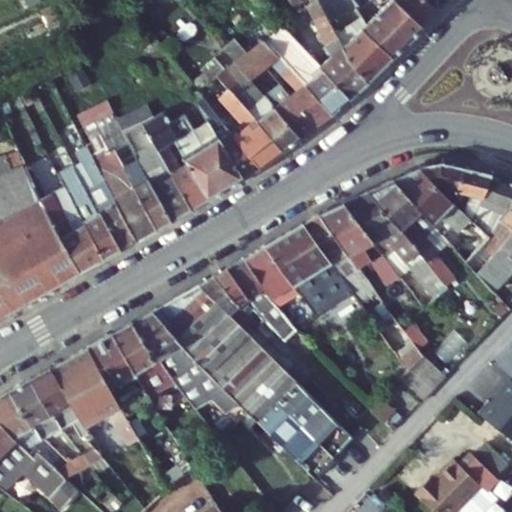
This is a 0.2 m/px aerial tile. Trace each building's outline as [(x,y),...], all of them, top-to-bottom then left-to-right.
[(444,8),(436,0),(392,0),(360,31),(386,62),(444,8)] [(297,14),(325,63),(313,73),(342,103),(357,88),(322,35),(310,9),(297,14)] [(355,25),(349,18),(322,35),(357,88),(386,62),(360,31),(343,46),(336,37),(355,25)] [(286,67),(279,72),(283,75),(324,119),(342,103),(313,73),(277,34),(266,44),(286,67)] [(241,59),(228,46),(219,53),(231,67),(241,59)] [(259,50),(256,47),(241,59),(251,70),(266,58),(259,50)] [(274,66),(266,58),(251,70),(259,78),(274,66)] [(275,81),(289,98),(283,102),(310,130),(324,119),(283,75),(275,81)] [(220,76),(214,80),(232,101),(277,156),(295,142),(270,112),(263,118),(242,93),(237,97),(220,76)] [(310,130),(283,102),(272,91),(259,100),(270,112),(295,142),(310,130)] [(212,118),(195,96),(191,97),(205,122),(212,118)] [(225,107),(243,132),(231,141),(255,172),(277,156),(232,101),(225,107)] [(173,143),(187,172),(203,205),(237,184),(219,149),(209,131),(205,122),(190,132),(183,118),(169,125),(162,114),(153,119),(147,108),(118,123),(124,135),(141,126),(152,148),(155,154),(163,149),(173,143)] [(218,125),(212,118),(205,122),(209,131),(218,125)] [(141,126),(124,135),(128,143),(133,155),(135,158),(152,148),(141,126)] [(0,178),(26,169),(13,139),(0,143),(0,178)] [(255,172),(231,141),(219,149),(237,184),(255,172)] [(133,155),(128,143),(110,153),(115,163),(133,155)] [(155,154),(186,215),(203,205),(187,172),(178,176),(163,149),(155,154)] [(105,155),(115,178),(102,185),(133,246),(152,235),(130,192),(115,163),(110,153),(105,155)] [(73,173),(115,256),(133,246),(102,185),(87,154),(68,163),(73,173)] [(147,183),(169,225),(186,215),(155,154),(138,164),(147,183)] [(39,165),(27,171),(41,202),(53,197),(39,165)] [(26,169),(0,178),(0,222),(41,202),(27,171),(26,169)] [(442,223),(458,240),(465,233),(480,249),(489,242),(481,234),(473,227),(468,223),(456,212),(450,205),(415,172),(387,185),(422,221),(432,232),(442,223)] [(415,172),(450,205),(456,212),(462,198),(481,203),(489,180),(462,174),(415,172)] [(64,191),(101,264),(115,256),(73,173),(58,181),(64,191)] [(505,218),(511,202),(511,189),(489,180),(481,203),(480,207),(489,212),(481,234),(489,242),(505,218)] [(169,225),(147,183),(130,192),(152,235),(169,225)] [(437,258),(413,227),(422,221),(387,185),(366,195),(441,284),(446,290),(454,284),(435,260),(437,258)] [(53,197),(41,202),(75,278),(101,264),(64,191),(53,197)] [(379,242),(424,296),(441,284),(366,195),(339,207),(369,247),(379,242)] [(0,321),(75,278),(41,202),(0,222),(0,321)] [(501,253),(511,238),(511,202),(505,218),(489,242),(501,253)] [(395,304),(407,296),(369,247),(339,207),(314,219),(344,259),(358,253),(375,273),(373,274),(395,304)] [(473,227),(478,213),(472,210),(468,223),(473,227)] [(365,308),(376,301),(344,259),(314,219),(297,228),(327,268),(332,266),(365,308)] [(311,318),(348,297),(327,268),(297,228),(261,249),(290,288),(311,318)] [(511,268),(511,238),(501,253),(482,271),(475,278),(491,294),(511,268)] [(240,262),(269,302),(290,288),(261,249),(240,262)] [(482,271),(470,259),(463,265),(475,278),(482,271)] [(283,345),(294,336),(291,333),(287,326),(283,322),(269,302),(240,262),(222,272),(247,303),(263,323),(277,339),(283,345)] [(247,303),(222,272),(209,279),(237,311),(247,303)] [(237,311),(209,279),(193,288),(226,320),(237,311)] [(312,480),(349,437),(261,354),(245,339),(226,320),(193,288),(146,315),(235,408),(312,480)] [(203,397),(225,418),(235,408),(146,315),(126,326),(146,363),(184,405),(187,408),(203,397)] [(149,408),(158,423),(184,405),(146,363),(126,326),(106,337),(149,408)] [(269,346),(254,331),(245,339),(261,354),(269,346)] [(173,482),(134,416),(149,408),(106,337),(80,352),(140,448),(166,487),(173,482)] [(418,356),(405,339),(391,354),(404,372),(418,356)] [(129,443),(134,451),(140,448),(80,352),(47,370),(71,409),(85,430),(105,418),(124,446),(129,443)] [(404,372),(395,382),(420,405),(444,380),(418,356),(404,372)] [(71,409),(47,370),(28,381),(53,419),(71,409)] [(41,429),(40,426),(53,419),(28,381),(5,394),(27,433),(35,429),(36,431),(41,429)] [(506,442),(511,434),(511,390),(486,427),(506,442)] [(0,425),(14,440),(27,433),(5,394),(0,396),(0,425)] [(35,454),(30,457),(14,440),(0,425),(0,487),(7,494),(21,476),(46,496),(63,477),(53,469),(35,454)] [(91,440),(87,443),(90,448),(92,450),(96,447),(91,440)] [(92,450),(90,448),(79,454),(87,464),(99,457),(92,450)] [(87,464),(79,454),(65,462),(72,472),(84,466),(87,464)] [(426,481),(412,495),(429,511),(471,511),(472,511),(463,503),(477,489),(482,495),(494,483),(467,457),(456,469),(451,463),(430,484),(426,481)] [(65,462),(53,469),(63,477),(72,472),(65,462)]
